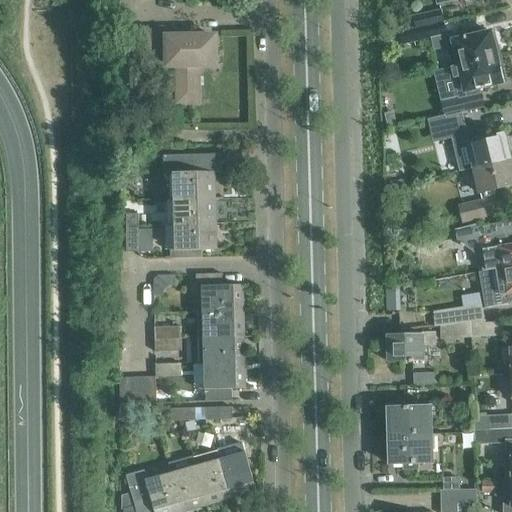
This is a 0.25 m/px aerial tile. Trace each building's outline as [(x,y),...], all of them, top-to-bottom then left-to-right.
[(411,30),(416,29),(443,22),(444,22),(441,10),(408,18),(411,30)] [(411,30),(398,33),(401,45),(431,37),(434,50),(447,47),(452,68),(497,57),(497,56),(499,53),(497,45),(494,44),(491,32),(483,34),(481,27),(447,36),(443,22),(416,29),(411,30)] [(155,52),(149,30),(148,26),(136,29),(143,55),(155,52)] [(149,30),(155,52),(156,57),(168,57),(168,65),(177,65),(178,92),(197,92),(197,65),(215,65),(215,37),(168,38),(166,38),(162,26),(149,30)] [(143,55),(136,29),(124,33),(131,58),(143,55)] [(500,68),(497,57),(452,68),(459,97),(441,101),(442,105),(445,117),(461,113),(461,112),(485,106),(481,92),(480,93),(479,88),(483,87),(483,88),(486,88),(486,86),(503,82),(503,80),(505,78),(503,69),(500,68)] [(461,113),(445,117),(437,119),(443,140),(466,134),(461,113)] [(474,168),(510,159),(508,149),(511,148),(509,139),(506,140),(504,134),(468,143),(474,168)] [(174,175),(175,200),(212,200),(211,174),(222,174),(221,154),(163,156),(164,175),(174,175)] [(400,157),(386,161),(391,179),(406,175),(400,157)] [(511,165),(510,159),(474,168),(480,193),(511,185),(511,165)] [(175,200),(175,226),(212,225),(212,200),(175,200)] [(486,215),(482,201),(458,207),(462,221),(486,215)] [(126,215),(126,227),(138,226),(139,214),(126,215)] [(479,224),(457,229),(459,241),(477,254),(480,254),(481,258),(486,257),(488,270),(488,271),(511,266),(511,244),(509,245),(507,235),(506,231),(511,230),(511,219),(480,227),(479,224)] [(213,251),(212,225),(175,226),(176,252),(179,252),(179,259),(202,259),(202,251),(213,251)] [(126,253),(138,253),(138,226),(126,227),(126,253)] [(488,270),(480,272),(486,308),(490,307),(509,304),(509,300),(511,299),(511,266),(488,271),(488,270)] [(156,273),(154,288),(168,290),(170,275),(156,273)] [(222,273),(196,274),(196,287),(202,287),(203,312),(240,311),(239,285),(223,285),(222,273)] [(433,311),(434,324),(434,327),(440,326),(470,321),(470,325),(484,324),(481,304),(433,311)] [(240,311),(203,312),(203,338),(241,337),(240,311)] [(470,321),(440,326),(441,339),(471,338),(470,325),(470,321)] [(503,322),(484,324),(470,325),(471,338),(503,337),(503,322)] [(154,339),(181,338),(180,326),(154,327),(154,339)] [(435,332),(423,333),(423,335),(387,336),(388,361),(409,361),(409,363),(414,362),(414,360),(424,360),(424,344),(435,344),(435,332)] [(241,337),(203,338),(204,363),(241,362),(241,337)] [(154,339),(155,352),(181,351),(181,338),(154,339)] [(511,367),(511,347),(501,348),(501,360),(511,363),(511,367)] [(179,363),(157,362),(157,374),(178,375),(179,363)] [(205,389),(205,402),(232,401),(231,389),(242,388),(241,362),(204,363),(205,388),(205,389)] [(438,372),(413,373),(413,385),(438,384),(438,372)] [(131,377),(119,378),(120,404),(124,404),(132,403),(131,377)] [(143,377),(131,377),(132,403),(144,403),(143,377)] [(156,377),(143,377),(144,403),(156,403),(156,377)] [(405,407),(414,407),(413,396),(405,396),(405,401),(405,407)] [(390,436),(431,435),(430,407),(414,407),(405,407),(405,401),(393,402),(393,408),(390,408),(391,435),(390,435),(390,436)] [(139,410),(139,403),(132,403),(124,404),(120,404),(120,420),(138,419),(139,415),(145,415),(145,418),(151,418),(150,410),(139,410)] [(232,407),(205,408),(206,420),(232,419),(232,407)] [(183,408),(170,408),(171,421),(183,420),(183,408)] [(183,408),(183,420),(195,420),(195,408),(183,408)] [(511,414),(473,417),(474,431),(490,430),(492,430),(511,428),(511,414)] [(490,430),(474,431),(475,445),(493,444),(492,430),(490,430)] [(432,464),(431,435),(390,436),(390,438),(391,438),(391,465),(404,465),(404,471),(419,470),(419,464),(432,464)] [(196,466),(205,502),(230,495),(220,459),(217,451),(193,457),(196,466)] [(230,495),(255,488),(245,452),(220,459),(230,495)] [(171,473),(181,509),(205,502),(196,466),(171,473)] [(134,506),(136,511),(169,511),(181,509),(171,473),(146,480),(144,470),(126,475),(134,506)] [(457,477),(443,477),(444,490),(458,489),(457,477)] [(511,511),(511,481),(506,482),(504,482),(503,511),(511,511)] [(496,482),(482,482),(482,493),(497,493),(496,482)] [(444,490),(440,490),(441,505),(477,504),(477,489),(458,489),(444,490)]
